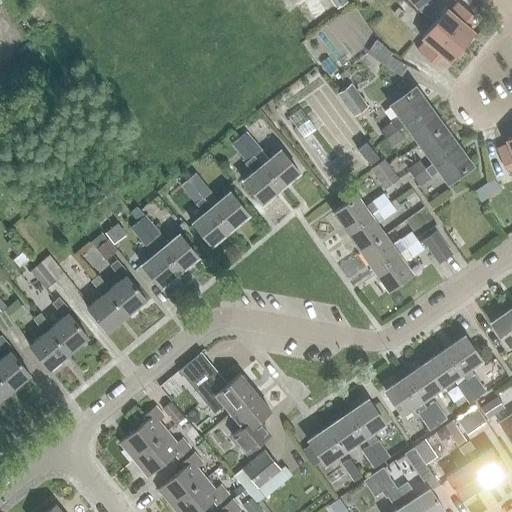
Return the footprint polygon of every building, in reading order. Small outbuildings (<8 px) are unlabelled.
[(347,2),(345,0),(329,0),(336,9),(347,2)] [(408,0),(416,10),(428,0),(408,0)] [(466,27),(474,17),(457,3),(449,12),(445,9),(433,23),(461,48),(473,33),(466,27)] [(449,62),(461,48),(433,23),(421,38),(424,41),(416,50),(433,65),(441,55),(449,62)] [(407,67),(390,55),(384,65),(401,77),(407,67)] [(367,107),(351,83),(336,94),(352,117),(367,107)] [(404,125),(429,107),(414,87),(390,105),(398,115),(378,129),(385,139),(397,130),(404,125)] [(418,144),(442,126),(429,107),(404,125),(418,144)] [(432,163),(456,145),(442,126),(418,144),(432,162),(432,163)] [(397,130),(385,139),(390,147),(403,138),(397,130)] [(279,149),(268,159),(245,131),(237,137),(260,165),(279,188),(298,172),(279,149)] [(511,136),(505,140),(507,144),(496,149),(504,170),(511,166),(511,136)] [(279,188),(260,165),(237,137),(230,143),(245,161),(243,163),(251,173),(241,181),(261,204),(279,188)] [(369,165),(378,158),(365,143),(357,150),(369,165)] [(447,183),(471,165),(456,145),(432,163),(432,162),(424,168),(425,168),(413,177),(418,184),(438,170),(447,183)] [(398,179),(384,159),(369,169),(383,189),(398,179)] [(425,168),(424,168),(418,159),(406,168),(413,177),(425,168)] [(228,192),(217,201),(194,172),(186,178),(210,207),(229,230),(248,215),(228,192)] [(229,230),(210,207),(186,178),(179,184),(203,213),(191,223),(210,246),(229,230)] [(486,182),(472,192),(477,200),(492,190),(486,182)] [(346,232),(389,202),(382,193),(363,206),(356,195),(332,213),(346,232)] [(384,235),(376,224),(395,211),(389,202),(346,232),(360,252),(384,235)] [(178,234),(167,244),(136,206),(129,212),(136,220),(135,221),(159,250),(179,273),(197,257),(178,234)] [(179,273),(159,250),(135,221),(128,227),(152,256),(141,266),(160,289),(179,273)] [(373,271),(416,241),(410,231),(391,244),(384,235),(360,252),(373,271)] [(437,263),(451,253),(435,231),(422,241),(437,263)] [(22,250),(12,237),(5,243),(16,255),(22,250)] [(116,250),(106,239),(94,249),(104,260),(116,250)] [(412,274),(403,261),(410,256),(411,257),(422,250),(416,241),(373,271),(387,291),(412,274)] [(63,273),(48,254),(39,261),(54,280),(63,273)] [(126,316),(145,299),(126,276),(128,274),(116,259),(109,265),(120,279),(109,289),(106,291),(126,316)] [(54,282),(39,262),(29,270),(44,290),(54,282)] [(106,291),(109,289),(97,275),(90,281),(101,295),(86,307),(106,332),(126,316),(106,291)] [(68,354),(77,346),(88,337),(68,314),(70,312),(58,297),(51,303),(63,317),(51,327),(48,329),(68,354)] [(507,348),(511,343),(511,312),(510,309),(490,323),(507,348)] [(48,329),(51,327),(39,313),(32,319),(44,333),(28,346),(48,370),(68,354),(48,329)] [(0,379),(10,391),(30,375),(10,352),(13,350),(1,335),(0,335),(0,349),(5,355),(0,358),(0,379)] [(464,336),(443,350),(461,375),(464,379),(473,373),(470,369),(481,361),(464,336)] [(464,379),(461,375),(443,350),(424,363),(441,388),(453,380),(468,404),(477,398),(464,379)] [(430,396),(441,388),(424,363),(404,376),(421,402),(438,425),(446,420),(430,396)] [(464,379),(477,398),(485,392),(473,373),(464,379)] [(229,413),(254,393),(239,374),(226,384),(218,374),(196,392),(213,413),(222,405),(229,413)] [(438,425),(421,402),(404,376),(384,390),(401,416),(412,408),(415,414),(416,413),(429,431),(438,425)] [(0,379),(0,399),(10,391),(0,379)] [(257,422),(270,411),(254,393),(229,413),(241,428),(232,436),(243,450),(266,432),(257,422)] [(479,409),(486,419),(503,407),(496,397),(479,409)] [(347,413),(364,438),(364,437),(367,443),(381,463),(389,457),(376,438),(375,439),(371,433),(384,424),(376,413),(372,406),(367,399),(347,413)] [(183,417),(170,401),(161,408),(174,424),(183,417)] [(378,402),(372,406),(376,413),(384,424),(390,419),(378,402)] [(475,406),(456,419),(466,434),(485,422),(475,406)] [(133,460),(167,433),(158,422),(163,418),(155,407),(143,417),(146,421),(119,443),(133,460)] [(344,451),(364,438),(347,413),(327,426),(344,451)] [(511,413),(497,423),(511,445),(511,413)] [(490,447),(478,455),(468,440),(466,441),(452,420),(443,426),(447,433),(448,433),(450,435),(458,447),(458,448),(462,454),(468,462),(484,486),(506,471),(490,447)] [(324,465),(344,451),(327,426),(307,440),(324,465)] [(177,460),(189,450),(181,439),(175,444),(167,433),(133,460),(146,477),(174,455),(177,460)] [(425,465),(425,464),(436,457),(424,438),(412,446),(425,465)] [(373,468),(381,463),(367,443),(359,449),(373,468)] [(462,454),(458,448),(456,445),(446,452),(457,469),(445,477),(461,501),(484,486),(468,462),(462,454)] [(425,464),(425,465),(412,446),(402,453),(426,490),(416,497),(407,483),(397,489),(406,503),(411,511),(444,511),(430,490),(438,484),(425,464)] [(280,470),(264,450),(233,476),(256,504),(291,475),(285,467),(280,470)] [(172,508),(206,478),(197,468),(201,464),(193,454),(180,464),(184,468),(156,490),(172,508)] [(361,476),(347,457),(340,463),(353,482),(361,476)] [(406,503),(397,489),(382,467),(362,481),(372,497),(380,491),(384,498),(386,497),(395,510),(392,511),(411,511),(406,503)] [(216,505),(228,495),(220,485),(214,489),(206,478),(172,508),(175,511),(199,511),(213,501),(216,505)] [(340,511),(345,509),(338,499),(329,505),(333,511),(340,511)] [(238,511),(241,511),(232,500),(220,510),(221,511),(238,511)]
